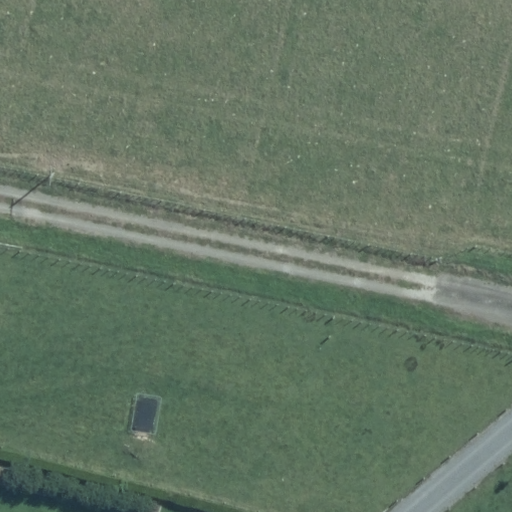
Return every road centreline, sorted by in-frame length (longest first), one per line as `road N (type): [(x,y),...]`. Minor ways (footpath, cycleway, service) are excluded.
road 1 (unknown): [(511,291),(17,186)]
road 2 (unknown): [(511,429),(417,511)]
